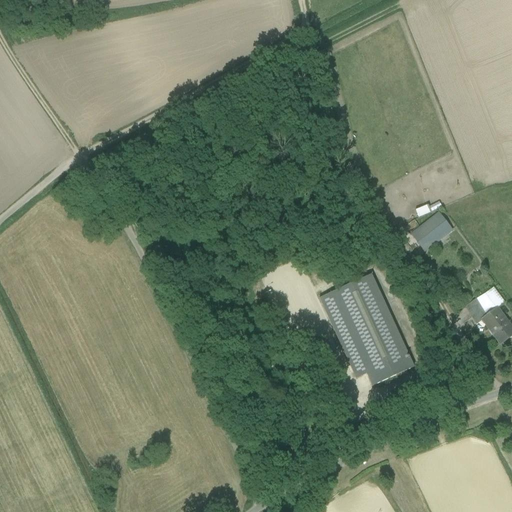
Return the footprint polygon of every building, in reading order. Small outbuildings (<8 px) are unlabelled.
[(412,213),(420,209),(414,195),(406,198),(412,213)] [(417,220),(428,216),(426,210),(415,214),(417,220)] [(438,218),(410,239),(423,255),(450,234),(438,218)] [(329,296),(365,377),(371,389),(413,370),(407,358),(370,278),(329,296)] [(492,289),(475,302),(482,311),(487,317),(496,310),(503,304),(492,289)] [(365,377),(329,296),(318,301),(355,382),(365,377)] [(475,302),(464,311),(470,320),(482,311),(475,302)] [(496,310),(487,317),(487,318),(482,322),(500,346),(511,336),(511,331),(506,323),(504,324),(500,319),(502,318),(496,310)] [(482,311),(470,320),(475,327),(482,322),(487,318),(487,317),(482,311)] [(410,472),(414,482),(423,478),(419,468),(410,472)] [(402,469),(396,472),(404,486),(409,483),(402,469)]
